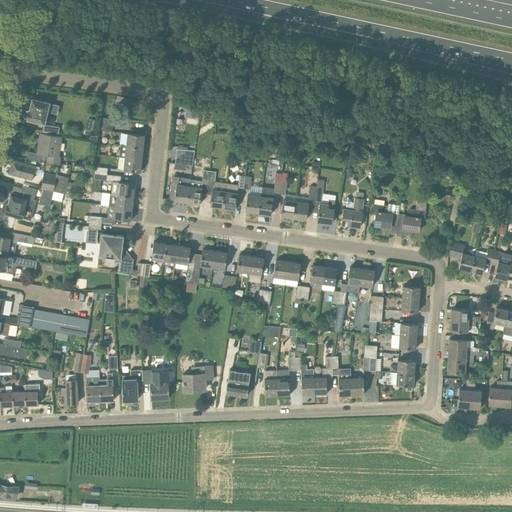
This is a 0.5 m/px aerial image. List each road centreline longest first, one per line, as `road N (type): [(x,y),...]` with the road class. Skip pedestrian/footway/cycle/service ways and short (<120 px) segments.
road 1 (residential): [(439,277),(440,260),(151,217),(162,99),(15,72)]
road 2 (residential): [(0,424),(427,409)]
road 3 (motorway): [(221,0),(511,60)]
road 4 (residential): [(427,409),(439,277)]
